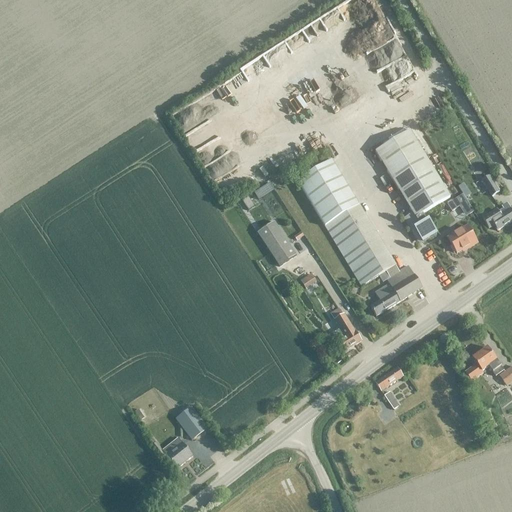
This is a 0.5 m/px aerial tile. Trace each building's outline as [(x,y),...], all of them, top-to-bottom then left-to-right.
[(426,222),(422,215),(450,198),(409,132),(375,153),(412,214),(403,220),(415,239),(418,237),(422,243),(436,235),(428,221),(426,222)] [(373,232),(359,207),(360,207),(333,162),(299,182),(325,227),(339,252),(373,232)] [(491,198),(500,193),(489,176),(481,181),(491,198)] [(473,212),(462,195),(447,205),(451,212),(463,205),(469,215),(473,212)] [(489,230),(494,227),(498,232),(511,223),(511,213),(508,207),(498,214),(496,212),(483,220),(489,230)] [(279,269),(296,258),(291,251),(285,242),(273,224),(257,235),(279,269)] [(470,249),(478,244),(468,228),(448,239),(457,254),(469,247),(470,249)] [(395,269),(373,232),(339,252),(360,288),(395,269)] [(292,238),(285,242),(291,251),(298,246),(292,238)] [(376,317),(422,289),(409,268),(387,281),(389,286),(375,294),(379,302),(370,308),(376,317)] [(344,339),(339,342),(345,353),(365,340),(359,330),(354,332),(343,315),(333,322),(344,339)] [(495,378),(503,371),(486,349),(472,361),(481,373),(488,368),(495,378)] [(506,388),(511,382),(511,368),(498,377),(506,388)] [(382,393),(404,377),(398,369),(376,384),(382,393)] [(389,394),(383,398),(389,406),(395,402),(389,394)] [(191,442),(207,429),(191,408),(175,420),(191,442)] [(488,431),(494,428),(489,415),(483,418),(488,431)] [(160,458),(165,454),(157,444),(152,448),(160,458)] [(177,470),(192,457),(182,444),(166,456),(177,470)]
